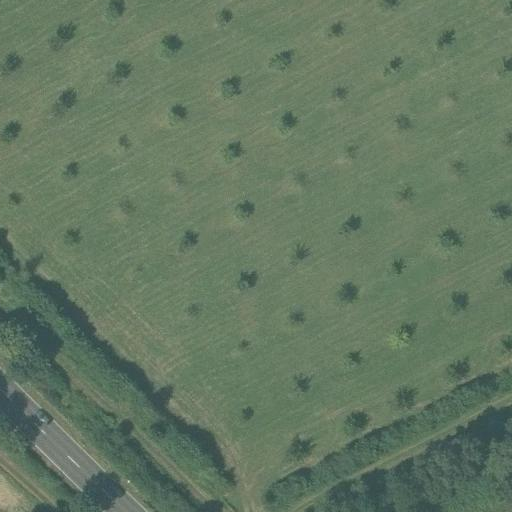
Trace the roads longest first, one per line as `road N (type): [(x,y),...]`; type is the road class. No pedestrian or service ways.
road 1 (track): [(217,511),(0,298)]
road 2 (primary): [(149,511),(0,369)]
road 3 (track): [(337,511),(511,423)]
